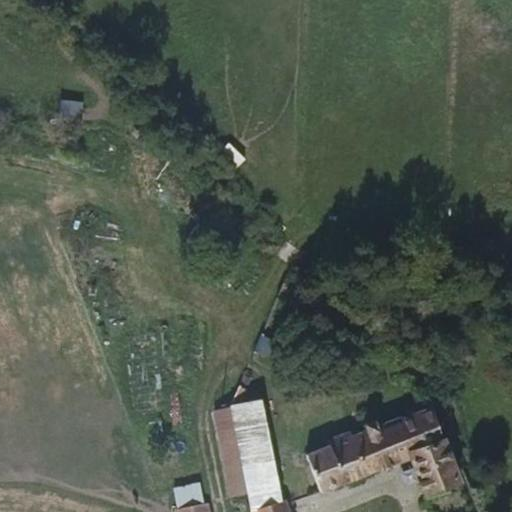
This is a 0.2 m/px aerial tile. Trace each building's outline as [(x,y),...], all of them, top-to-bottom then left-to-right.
[(65,100),(60,120),(79,125),(84,105),(65,100)] [(455,202),(432,206),(434,220),(457,216),(455,202)] [(312,305),(303,294),(289,322),(300,325),(312,305)] [(156,334),(127,338),(132,381),(162,377),(156,334)] [(287,355),(274,351),(266,368),(278,372),(287,355)] [(217,403),(210,403),(226,499),(243,496),(249,511),(279,511),(274,499),(256,395),(235,399),(245,376),(233,371),(217,403)] [(450,480),(420,406),(410,411),(405,397),(387,405),(392,417),(375,424),(369,409),(349,417),(354,431),(336,438),(332,426),(317,432),(322,445),(308,450),(324,489),(414,452),(429,488),(450,480)] [(170,509),(170,511),(203,511),(202,503),(170,509)]
